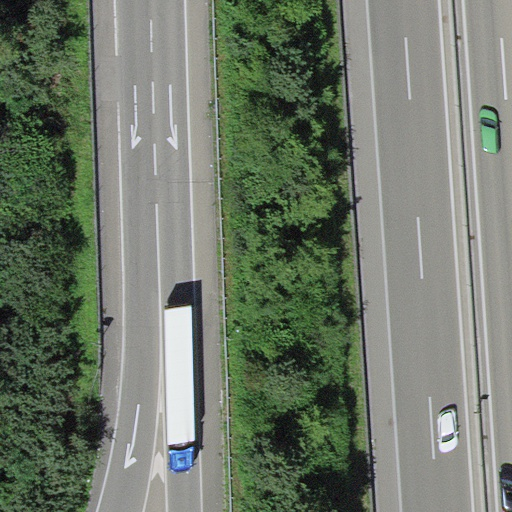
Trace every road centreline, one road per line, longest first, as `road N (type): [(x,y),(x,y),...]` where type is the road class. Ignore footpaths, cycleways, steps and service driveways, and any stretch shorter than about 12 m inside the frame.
road 1 (motorway): [(401,0),(435,511)]
road 2 (motorway): [(161,0),(170,370)]
road 3 (motorway): [(511,201),(488,0)]
road 4 (motorway): [(170,370),(127,511)]
road 5 (motorway): [(170,370),(178,511)]
